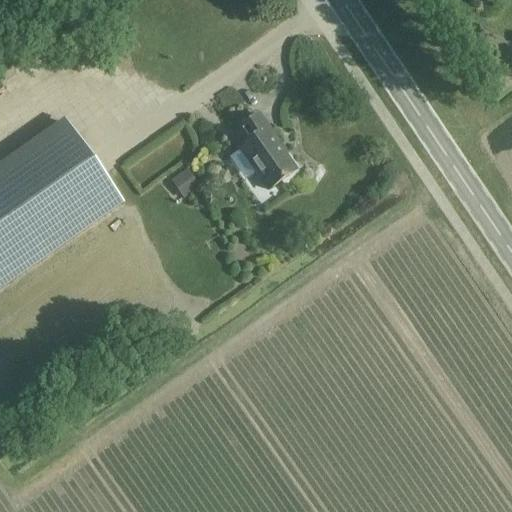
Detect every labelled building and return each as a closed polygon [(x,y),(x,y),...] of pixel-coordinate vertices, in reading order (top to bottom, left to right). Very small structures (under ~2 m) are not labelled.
[(296,172),(279,147),(281,146),(260,116),(239,131),(253,152),(245,157),(268,191),(296,172)] [(65,124),(0,169),(0,287),(120,204),(65,124)] [(181,166),(171,148),(125,173),(135,192),(181,166)] [(241,166),(230,171),(249,208),(260,203),(241,166)] [(186,213),(200,202),(186,184),(172,194),(186,213)]
